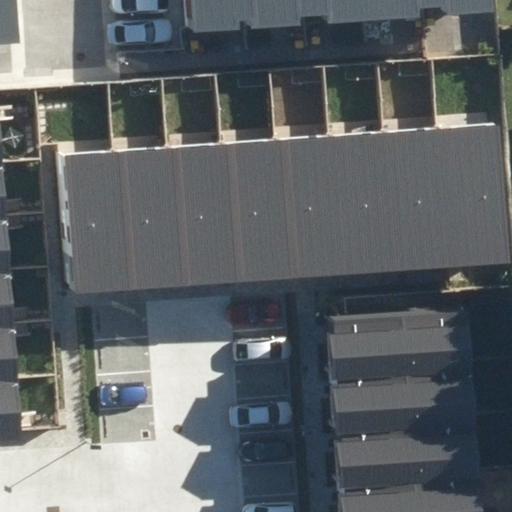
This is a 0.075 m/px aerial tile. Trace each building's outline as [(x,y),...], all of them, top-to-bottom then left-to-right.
[(0,0),(0,45),(23,44),(19,0),(0,0)] [(192,0),(195,33),(495,9),(493,0),(192,0)] [(498,123),(64,154),(74,293),(508,262),(498,123)] [(0,196),(0,440),(17,440),(0,196)] [(333,319),(345,511),(483,511),(470,310),(333,319)] [(236,357),(139,363),(143,428),(240,422),(236,357)]
